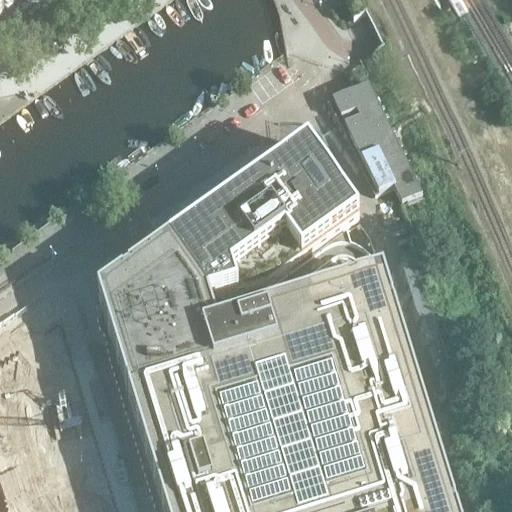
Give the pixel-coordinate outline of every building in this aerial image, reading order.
[(22,0),(0,0),(0,11),(2,15),(3,14),(6,16),(13,11),(13,7),(22,0)] [(422,197),(368,87),(332,104),(345,129),(360,122),(363,128),(348,136),(379,199),(394,191),(402,208),(422,197)] [(454,511),(395,318),(389,320),(387,313),(393,311),(383,281),(218,332),(209,306),(269,288),(359,224),(351,213),(350,214),(341,202),(343,201),(341,198),(339,199),(330,187),(332,186),(308,152),(278,173),(275,169),(264,177),(267,181),(265,183),(266,184),(172,251),(171,249),(169,250),(167,252),(128,279),(131,283),(133,289),(126,291),(125,287),(122,284),(98,301),(126,393),(131,392),(133,398),(128,400),(162,511),(454,511)] [(404,255),(431,369),(446,366),(420,252),(404,255)] [(103,511),(50,341),(0,376),(0,511),(103,511)]
